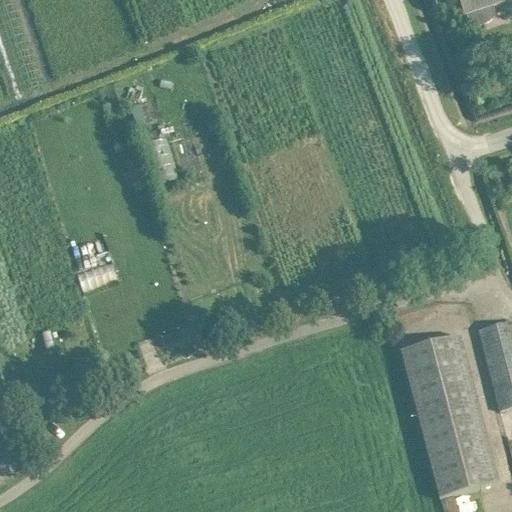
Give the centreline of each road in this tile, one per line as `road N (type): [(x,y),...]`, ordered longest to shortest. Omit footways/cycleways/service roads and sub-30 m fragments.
road 1 (unclassified): [(0,499),(91,409),(124,391),(466,285),(484,263),(450,161)]
road 2 (unclassified): [(450,161),(386,0)]
